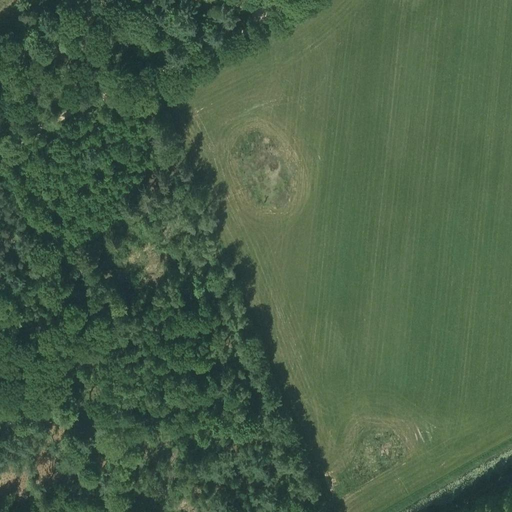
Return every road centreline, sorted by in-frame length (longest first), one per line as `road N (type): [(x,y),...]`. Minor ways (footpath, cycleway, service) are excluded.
road 1 (track): [(289,0),(246,31),(0,146)]
road 2 (track): [(0,163),(103,295),(120,379),(119,434)]
